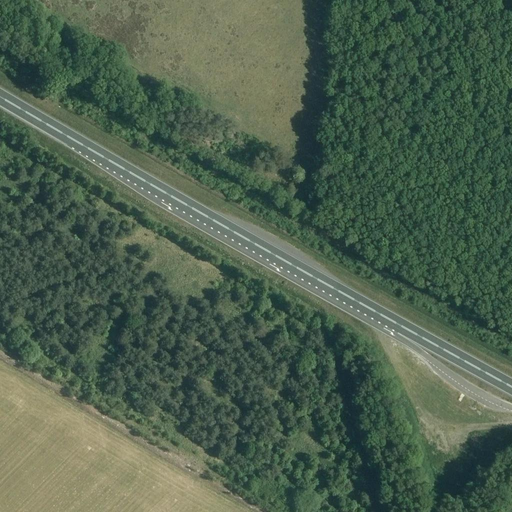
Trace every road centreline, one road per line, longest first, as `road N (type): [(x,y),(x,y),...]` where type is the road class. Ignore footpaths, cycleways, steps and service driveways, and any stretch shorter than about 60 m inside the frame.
road 1 (trunk): [(380,315),(0,97)]
road 2 (trunk): [(511,387),(380,315)]
